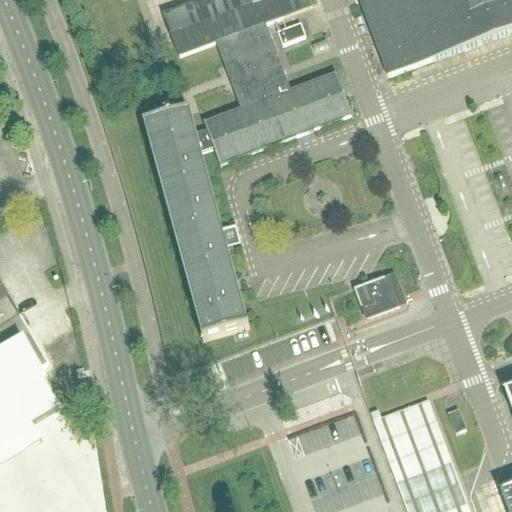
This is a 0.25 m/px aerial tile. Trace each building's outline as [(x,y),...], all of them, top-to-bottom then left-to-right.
[(307,0),(157,0),(158,1),(160,0),(199,0),(201,6),(165,19),(181,61),(218,47),(243,115),(206,129),(205,127),(204,127),(207,135),(195,139),(190,120),(192,120),(191,117),(144,130),(145,132),(147,132),(200,324),(198,324),(203,343),(203,346),(250,333),(250,330),(248,331),(227,255),(228,255),(223,235),(221,235),(200,158),(214,155),(221,172),(222,172),(222,169),(351,121),(352,123),(354,122),(337,77),(335,78),(336,80),(291,97),(265,29),(312,12),(307,0)] [(511,0),(358,0),(389,81),(399,77),(511,35),(511,0)] [(301,28),(279,37),(283,49),(306,40),(301,28)] [(368,323),(399,311),(400,311),(399,308),(398,304),(404,302),(396,279),(354,294),(361,313),(363,312),(368,323)] [(0,290),(0,288),(0,331),(19,321),(7,300),(8,300),(1,289),(0,290)] [(511,511),(511,394),(505,397),(511,414),(511,494),(501,498),(506,511),(511,511)] [(460,414),(449,418),(457,438),(467,434),(460,414)] [(440,511),(469,511),(465,487),(449,490),(439,441),(426,443),(440,511)]
